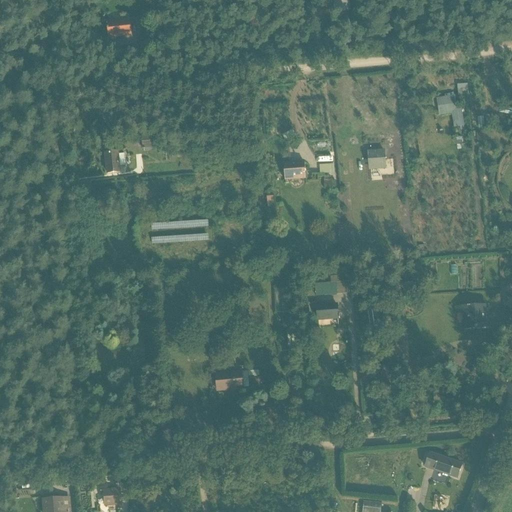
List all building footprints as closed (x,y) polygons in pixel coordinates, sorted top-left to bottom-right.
[(348,0),(332,0),(334,13),(350,12),(348,0)] [(130,21),(107,24),(109,40),(132,38),(130,21)] [(465,85),(457,86),(458,98),(467,97),(465,85)] [(455,97),(436,100),(439,117),(452,115),(453,124),(463,123),(462,114),(464,114),(463,107),(456,108),(455,97)] [(494,133),(483,135),(483,141),(495,140),(494,133)] [(171,146),(153,145),(152,157),(171,157),(171,146)] [(371,172),(386,171),(385,148),(370,149),(371,172)] [(107,178),(122,177),(120,150),(104,151),(107,178)] [(285,183),(307,181),(305,160),(284,162),(285,183)] [(327,176),(327,186),(336,186),(336,176),(327,176)] [(278,192),(270,192),(270,204),(278,203),(278,192)] [(160,237),(207,236),(206,219),(160,220),(160,237)] [(321,324),(340,322),(337,284),(318,285),(321,324)] [(393,299),(417,296),(416,284),(392,286),(393,299)] [(284,288),(268,288),(269,315),(284,314),(284,288)] [(457,333),(492,331),(491,306),(456,308),(457,333)] [(129,371),(150,369),(148,339),(127,341),(129,371)] [(215,393),(244,392),(243,364),(214,365),(215,393)] [(161,432),(159,417),(145,419),(147,434),(161,432)] [(425,470),(459,481),(465,465),(430,453),(425,470)] [(102,511),(121,511),(120,487),(101,488),(102,511)] [(39,511),(67,511),(66,499),(39,501),(39,511)] [(379,511),(380,503),(360,501),(358,511),(379,511)]
